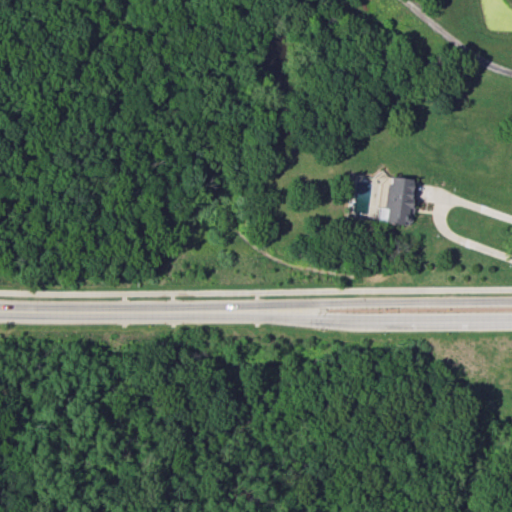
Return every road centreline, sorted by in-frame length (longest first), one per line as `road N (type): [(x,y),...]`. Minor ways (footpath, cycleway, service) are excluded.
road 1 (secondary): [(252,306),(265,315),(511,315)]
road 2 (secondary): [(0,307),(252,306)]
road 3 (secondary): [(438,295),(266,296),(252,306)]
